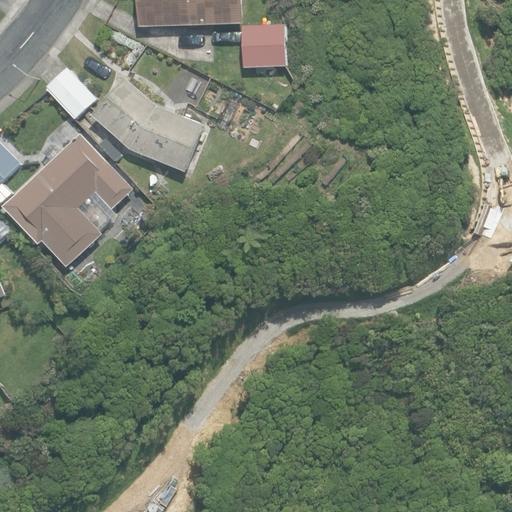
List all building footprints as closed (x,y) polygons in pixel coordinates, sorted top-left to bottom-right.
[(141,0),(143,27),(247,23),(245,0),(141,0)] [(246,27),(247,68),(289,66),(288,25),(246,27)] [(50,87),(78,118),(99,99),(72,68),(50,87)] [(135,150),(189,171),(208,126),(161,107),(130,79),(96,116),(135,150)] [(47,240),(71,266),(105,234),(81,209),(99,191),(116,209),(136,190),(84,134),(8,206),(43,244),(47,240)] [(0,186),(24,164),(0,139),(0,186)] [(118,162),(124,156),(108,140),(102,145),(118,162)] [(0,199),(4,204),(14,195),(5,185),(0,189),(0,199)] [(0,242),(14,230),(0,214),(0,242)] [(0,304),(14,298),(0,266),(0,304)]
